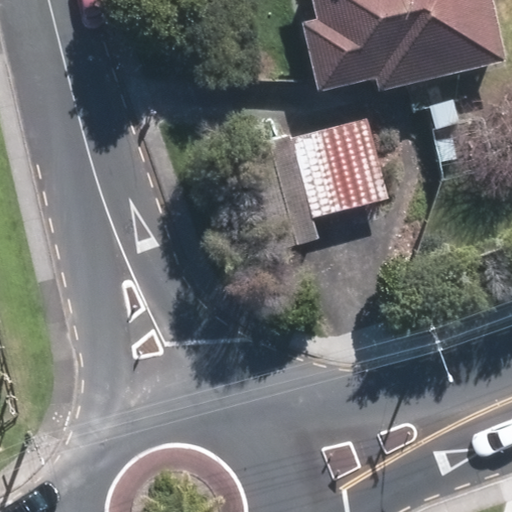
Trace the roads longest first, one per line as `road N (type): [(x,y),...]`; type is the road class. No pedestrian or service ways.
road 1 (secondary): [(244,441),(490,414)]
road 2 (residential): [(58,0),(118,232)]
road 3 (residential): [(118,232),(228,431)]
road 4 (residential): [(89,447),(118,232)]
road 5 (secondary): [(490,414),(344,511)]
road 6 (secondary): [(89,447),(124,422),(165,412),(228,431)]
